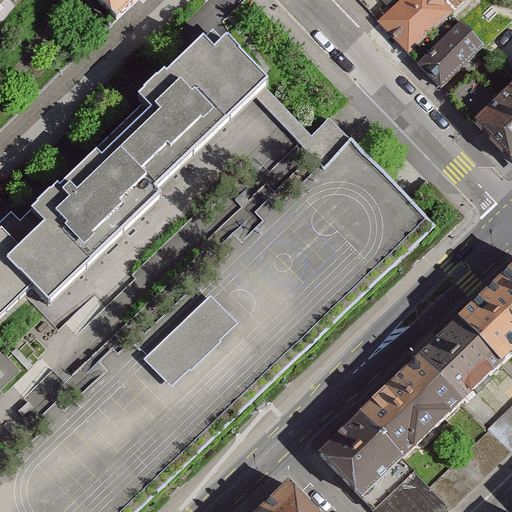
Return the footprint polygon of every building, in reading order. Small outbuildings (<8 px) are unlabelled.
[(96,0),(116,21),(138,0),(96,0)] [(436,0),(404,0),(378,25),(408,57),(451,16),(436,0)] [(467,3),(458,12),(470,27),(481,18),(467,3)] [(5,255),(33,283),(47,298),(159,191),(152,184),(266,74),(224,30),(212,42),(200,30),(138,89),(150,100),(100,148),(97,144),(32,206),(43,218),(5,255)] [(444,94),(486,56),(462,30),(420,69),(444,94)] [(482,80),(465,96),(487,119),(504,102),(482,80)] [(511,95),(504,102),(487,119),(478,127),(511,162),(511,95)] [(0,511),(134,511),(435,225),(397,185),(350,137),(0,471),(0,511)] [(0,227),(0,315),(33,283),(5,255),(43,218),(32,206),(27,201),(0,227)] [(511,271),(455,327),(496,370),(511,354),(511,271)] [(455,327),(415,365),(457,408),(496,370),(455,327)] [(415,365),(369,410),(411,453),(457,408),(415,365)] [(511,381),(507,377),(464,412),(509,456),(511,453),(511,381)] [(369,410),(328,450),(370,493),(411,453),(369,410)] [(415,478),(378,511),(447,511),(413,469),(415,478)] [(314,511),(287,484),(257,511),(314,511)]
